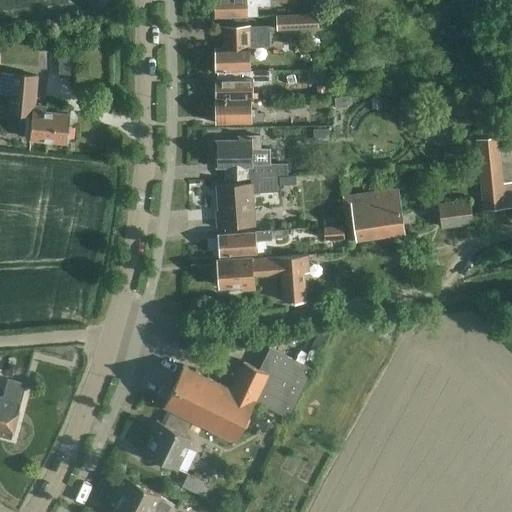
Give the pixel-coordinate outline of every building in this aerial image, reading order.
[(214,0),(215,17),(257,15),(257,4),(269,4),(268,0),(214,0)] [(315,14),(275,15),(276,29),(316,27),(315,14)] [(216,47),(216,71),(250,70),(250,47),(270,47),(269,26),(223,27),(224,47),(216,47)] [(289,56),(269,56),(269,71),(289,70),(289,56)] [(250,70),(216,71),(216,100),(251,99),(251,98),(257,98),(257,93),(253,93),(252,81),(269,81),(269,71),(250,71),(250,70)] [(0,89),(10,91),(8,111),(26,113),(23,135),(29,136),(29,137),(65,141),(67,114),(44,112),(45,106),(33,105),(36,75),(0,71),(0,89)] [(251,99),(216,100),(217,123),(262,122),(262,113),(257,113),(257,109),(251,109),(251,99)] [(225,178),(250,178),(287,174),(287,163),(252,163),(252,149),(261,149),(260,136),(238,136),(238,140),(217,140),(217,166),(225,166),(225,178)] [(483,209),(505,207),(498,137),(476,139),(483,209)] [(217,210),(219,228),(254,225),(252,193),(281,191),(280,183),(296,182),(295,175),(280,176),(250,178),(251,182),(217,184),(219,210),(217,210)] [(349,240),(403,232),(397,188),(342,196),(349,240)] [(437,203),(441,226),(473,222),(469,198),(437,203)] [(324,239),(344,238),(343,225),(323,226),(324,239)] [(286,236),(285,228),(218,233),(220,255),(256,253),(255,238),(286,236)] [(306,254),(217,260),(219,286),(240,284),(241,288),(254,287),(253,273),(281,271),(283,301),(305,300),(302,264),(307,264),(307,255),(306,255),(306,254)] [(173,409),(172,409),(192,419),(192,418),(236,440),(243,426),(246,425),(250,417),(249,413),(255,400),(289,417),(308,377),(313,367),(270,346),(259,368),(244,360),(232,386),(231,385),(230,387),(220,382),(221,380),(219,380),(219,381),(208,376),(209,374),(207,374),(207,375),(196,370),(197,369),(195,368),(195,369),(184,364),(164,404),(173,409)] [(0,432),(12,435),(26,383),(8,379),(3,396),(0,394),(0,432)] [(192,419),(172,409),(172,410),(171,410),(171,411),(171,412),(165,424),(157,419),(152,429),(156,431),(146,453),(177,468),(192,437),(185,433),(192,419)] [(207,498),(213,485),(188,473),(182,486),(207,498)] [(166,511),(173,500),(161,495),(128,477),(119,492),(123,494),(115,510),(118,511),(166,511)]
